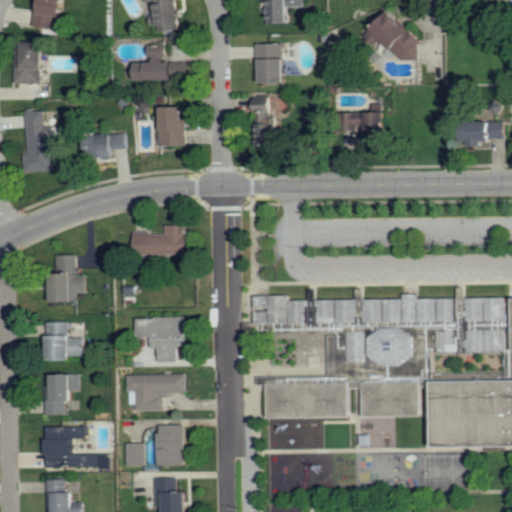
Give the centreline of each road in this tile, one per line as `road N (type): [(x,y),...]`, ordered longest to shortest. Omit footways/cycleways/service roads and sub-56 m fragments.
road 1 (tertiary): [(0,242),(149,192),(511,184)]
road 2 (residential): [(228,511),(225,186)]
road 3 (residential): [(10,511),(6,239)]
road 4 (residential): [(225,186),(220,0)]
